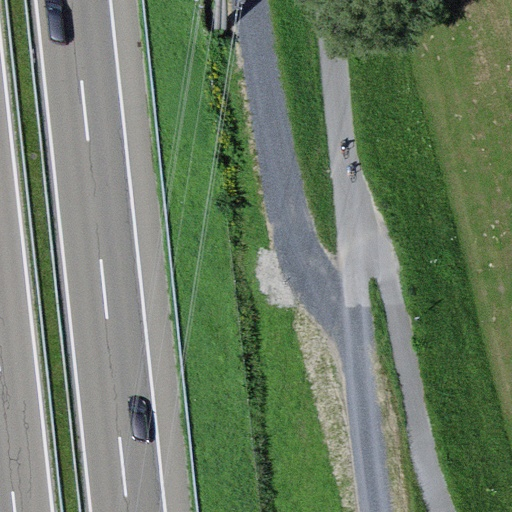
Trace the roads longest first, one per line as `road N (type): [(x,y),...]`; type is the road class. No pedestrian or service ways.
road 1 (track): [(338,0),(355,186),(399,272),(453,511)]
road 2 (motorway): [(137,511),(82,0)]
road 3 (track): [(250,0),(290,236),(304,268),(360,340)]
road 4 (track): [(376,511),(355,186)]
road 5 (motorway): [(0,338),(19,511)]
